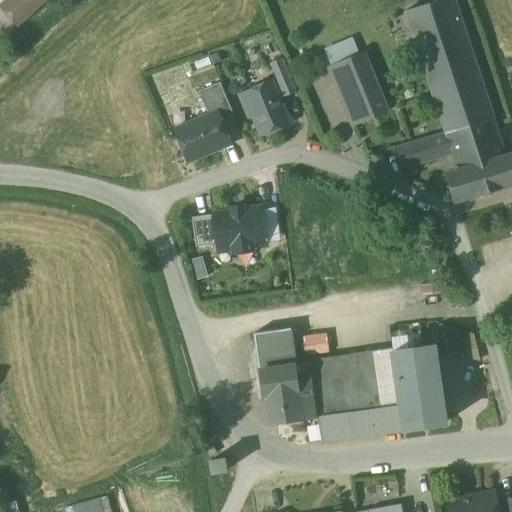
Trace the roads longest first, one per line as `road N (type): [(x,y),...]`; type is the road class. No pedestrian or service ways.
road 1 (residential): [(511,385),(446,209),(313,156),(259,164),(182,194),(148,221)]
road 2 (residential): [(263,452),(237,431),(213,385),(163,238),(148,221)]
road 3 (residential): [(511,448),(321,462),(263,452)]
road 4 (residential): [(148,221),(62,185),(0,180)]
